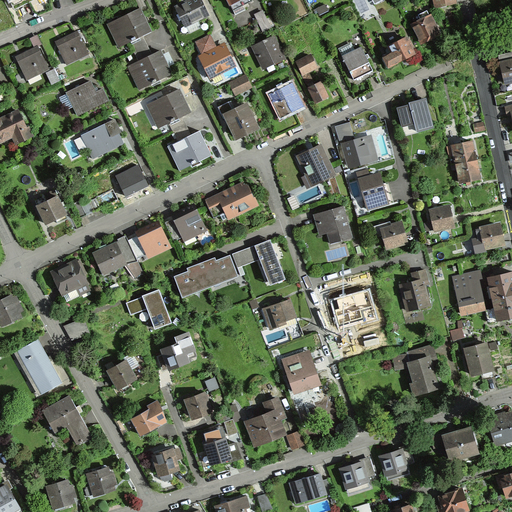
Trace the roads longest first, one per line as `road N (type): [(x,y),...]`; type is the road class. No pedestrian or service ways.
road 1 (residential): [(260,153),(360,439)]
road 2 (residential): [(155,506),(18,265)]
road 3 (residential): [(18,265),(260,153)]
road 4 (residential): [(511,212),(465,0)]
road 5 (residential): [(360,439),(155,506)]
road 6 (residential): [(260,153),(451,62)]
road 7 (residential): [(511,394),(360,439)]
road 8 (residential): [(385,500),(511,459)]
